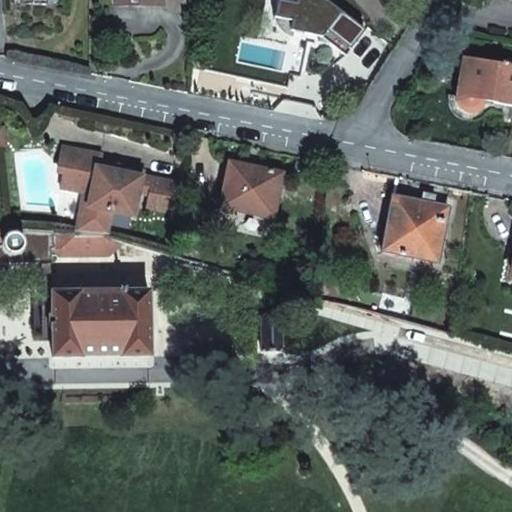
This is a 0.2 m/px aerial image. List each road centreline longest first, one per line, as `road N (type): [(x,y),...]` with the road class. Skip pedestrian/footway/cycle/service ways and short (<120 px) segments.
road 1 (unclassified): [(0,79),(511,179)]
road 2 (residential): [(0,373),(202,368),(376,345),(511,372)]
road 3 (unknown): [(335,144),(386,54),(431,0)]
